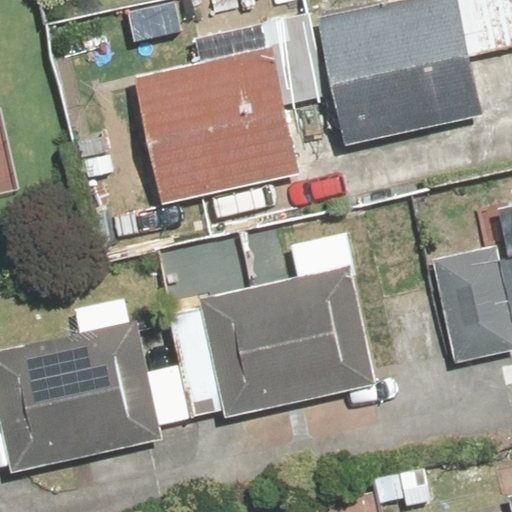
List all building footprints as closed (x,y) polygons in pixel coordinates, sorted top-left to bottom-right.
[(511,0),(385,0),(316,14),(343,148),(480,120),(468,57),(511,48),(511,0)] [(269,49),(133,77),(160,206),(296,178),(281,106),(327,97),(310,13),(263,22),(269,49)] [(0,465),(7,464),(10,476),(163,444),(159,426),(222,413),(223,421),(378,388),(345,235),(290,247),(297,278),(199,299),(201,308),(167,315),(178,364),(147,371),(137,322),(131,323),(125,297),(74,308),(80,334),(0,351),(0,465)] [(511,302),(500,246),(432,260),(453,361),(511,348),(511,302)] [(375,511),(372,493),(298,507),(299,511),(375,511)]
